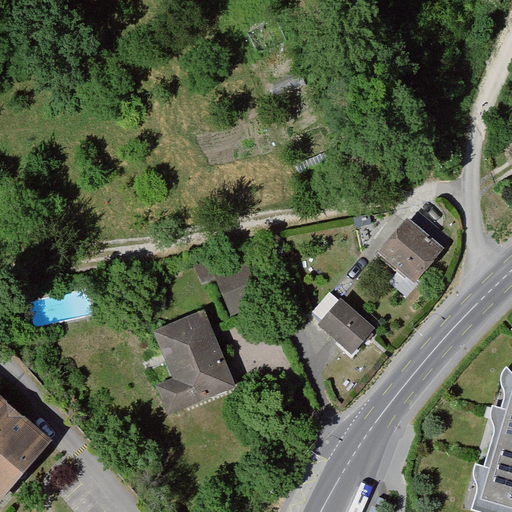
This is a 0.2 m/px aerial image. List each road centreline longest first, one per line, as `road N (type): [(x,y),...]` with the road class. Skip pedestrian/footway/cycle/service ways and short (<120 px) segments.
road 1 (track): [(0,264),(272,215),(415,203)]
road 2 (tertiary): [(511,268),(384,408),(322,511)]
road 3 (track): [(482,265),(472,227),(472,169),(481,115),(511,41)]
road 4 (residential): [(0,369),(125,511)]
